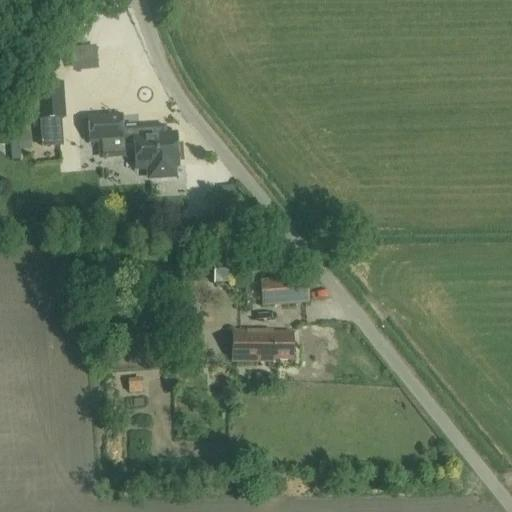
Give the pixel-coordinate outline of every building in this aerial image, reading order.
[(61,86),(33,88),(36,124),(64,122),(61,86)] [(102,143),(103,157),(127,155),(134,160),(135,170),(156,169),(156,176),(160,180),(172,179),(175,175),(174,168),(178,167),(176,135),(165,136),(165,127),(139,129),(139,137),(133,138),(123,138),(121,116),(87,118),(89,144),(102,143)] [(54,132),(55,147),(66,146),(65,131),(54,132)] [(259,277),(258,262),(213,264),(215,286),(250,283),(250,277),(259,277)] [(307,303),(305,278),(261,282),(261,283),(263,307),(307,303)] [(273,320),(293,319),(293,311),(272,312),(273,320)] [(202,315),(175,315),(175,349),(202,349),(202,315)] [(272,332),(233,332),(232,363),(272,364),(272,362),(292,362),(292,334),(272,334),(272,332)] [(132,381),(133,394),(149,393),(148,380),(132,381)]
